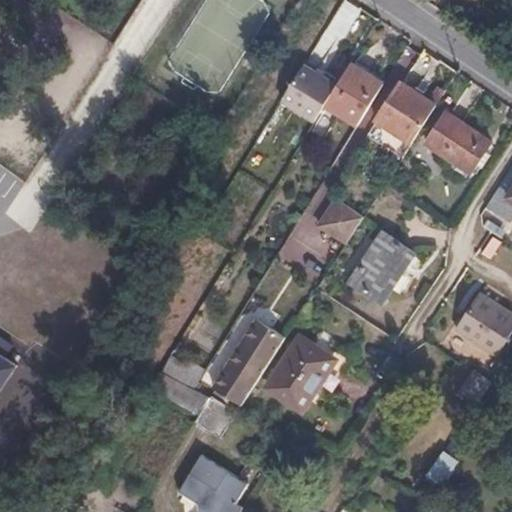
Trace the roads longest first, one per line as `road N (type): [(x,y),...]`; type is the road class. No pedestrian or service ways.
road 1 (unknown): [(511,124),(403,341)]
road 2 (residential): [(391,0),(511,78)]
